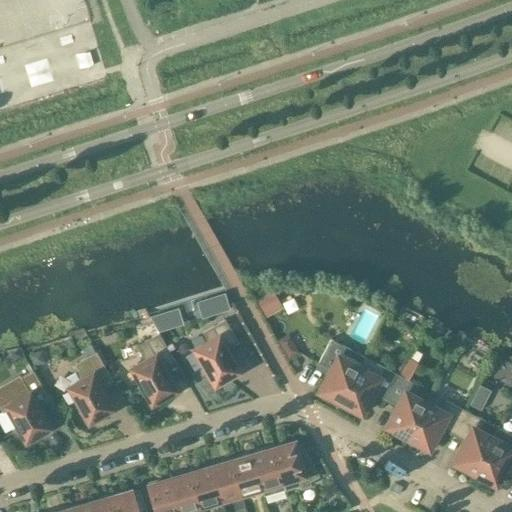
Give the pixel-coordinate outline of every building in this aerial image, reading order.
[(18,47),(0,51),(0,106),(28,99),(24,84),(37,80),(32,63),(40,61),(36,46),(19,51),(18,47)] [(270,290),(256,298),(266,316),(280,308),(270,290)] [(224,293),(197,302),(202,317),(229,309),(224,293)] [(207,342),(195,349),(208,371),(205,374),(217,387),(228,376),(238,370),(228,352),(229,348),(238,343),(225,319),(203,331),(204,332),(207,342)] [(144,361),(132,367),(145,390),(142,393),(154,406),(165,395),(175,389),(165,371),(166,367),(175,361),(159,332),(137,345),(141,351),(144,361)] [(288,334),(278,340),(284,351),(295,345),(288,334)] [(319,391),(317,395),(330,402),(333,398),(340,402),(364,356),(351,349),(331,338),(318,363),(327,368),(329,372),(319,391)] [(77,382),(69,386),(82,409),(79,412),(91,424),(102,414),(112,408),(102,389),(103,385),(112,380),(96,351),(74,364),(78,370),(77,382)] [(364,356),(340,402),(347,406),(345,410),(359,417),(362,413),(372,394),(375,393),(385,398),(398,374),(378,364),(364,356)] [(408,357),(402,369),(411,374),(417,362),(408,357)] [(11,382),(0,388),(0,402),(4,409),(7,407),(19,428),(16,431),(28,443),(39,433),(49,427),(39,408),(40,404),(50,399),(33,370),(11,382)] [(386,426),(384,430),(398,438),(400,433),(407,437),(426,402),(415,396),(417,386),(418,385),(398,374),(385,398),(395,404),(396,407),(386,426)] [(426,402),(407,437),(414,441),(412,445),(426,453),(429,449),(439,430),(442,429),(452,434),(465,410),(445,399),(445,400),(437,408),(426,402)] [(470,405),(481,411),(484,406),(472,400),(470,405)] [(453,462),(451,466),(465,473),(468,469),(475,473),(493,438),(482,432),(484,421),(485,420),(465,410),(452,434),(462,439),(463,443),(453,462)] [(493,438),(475,473),(482,477),(480,481),(494,488),(496,484),(506,465),(509,464),(511,465),(511,434),(499,428),(493,438)] [(272,448),(282,481),(285,489),(300,485),(301,488),(310,483),(309,480),(318,475),(301,445),(296,447),(294,441),(272,448)] [(272,448),(252,454),(262,487),(264,495),(285,489),(282,481),(272,448)] [(262,487),(252,454),(231,460),(241,493),(262,487)] [(231,460),(210,466),(220,500),(241,493),(231,460)] [(220,500),(210,466),(190,472),(199,506),(220,500)] [(190,472),(169,479),(179,511),(199,506),(190,472)] [(169,479),(147,485),(155,511),(178,511),(179,511),(169,479)] [(403,486),(395,482),(391,490),(398,494),(403,486)] [(132,490),(110,496),(115,511),(146,511),(141,493),(134,495),(132,490)] [(115,511),(110,496),(90,502),(92,511),(115,511)] [(92,511),(90,502),(69,508),(70,511),(92,511)]
